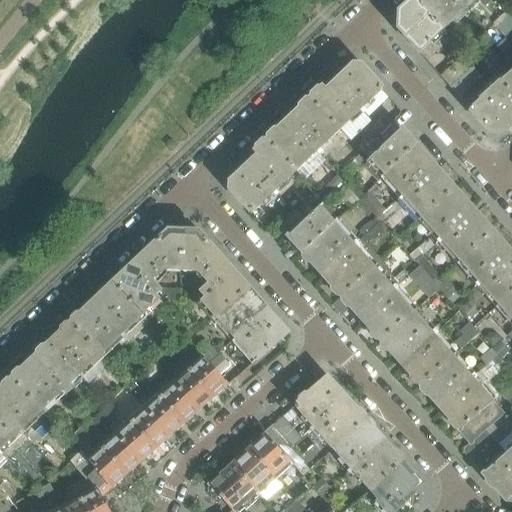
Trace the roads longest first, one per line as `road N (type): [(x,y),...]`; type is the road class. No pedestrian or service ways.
road 1 (residential): [(0,360),(187,183)]
road 2 (residential): [(326,339),(190,458),(162,511)]
road 3 (residential): [(187,183),(356,23)]
road 4 (residential): [(187,183),(326,339)]
road 5 (residential): [(326,339),(464,494)]
road 6 (residential): [(490,174),(356,23)]
